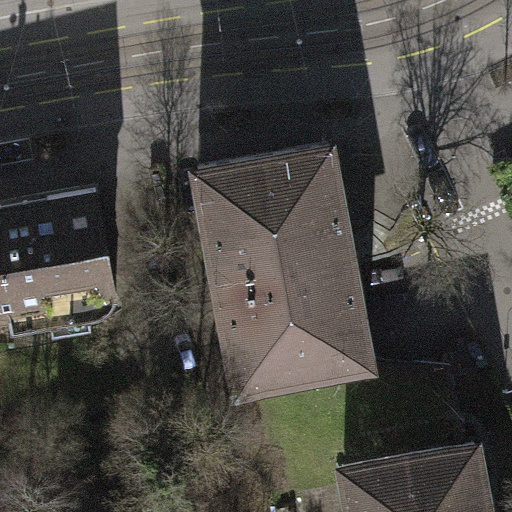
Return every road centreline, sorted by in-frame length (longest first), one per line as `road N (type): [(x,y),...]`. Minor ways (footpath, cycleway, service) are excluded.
road 1 (secondary): [(0,79),(412,13)]
road 2 (residential): [(511,285),(412,13)]
